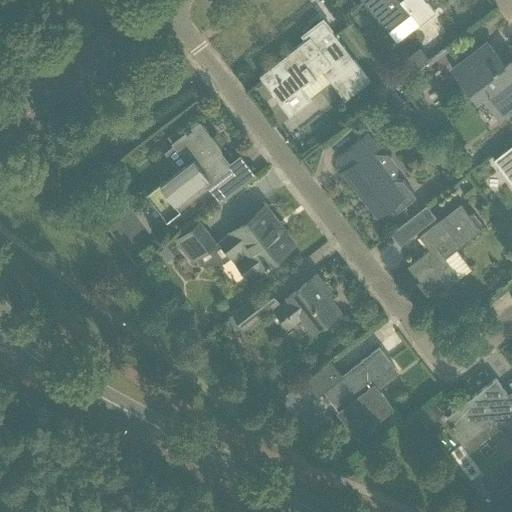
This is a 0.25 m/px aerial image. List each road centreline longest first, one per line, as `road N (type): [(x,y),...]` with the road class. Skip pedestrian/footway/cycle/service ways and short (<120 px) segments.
road 1 (residential): [(511,319),(468,353),(446,356),(429,344),(166,3)]
road 2 (tertiary): [(312,511),(51,373)]
road 3 (residential): [(0,116),(58,84),(166,3)]
